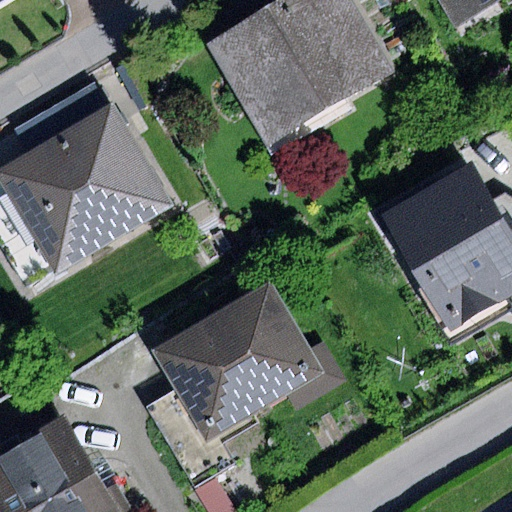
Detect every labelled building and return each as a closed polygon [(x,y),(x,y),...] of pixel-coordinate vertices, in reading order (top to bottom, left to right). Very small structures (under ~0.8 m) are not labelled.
[(351,0),(285,0),(211,44),(271,146),(394,73),(351,0)] [(441,0),(458,28),(505,0),(441,0)] [(115,104),(0,169),(0,182),(54,275),(174,206),(115,104)] [(511,224),(477,164),(388,216),(396,229),(455,329),(511,296),(511,224)] [(396,229),(388,216),(386,212),(368,224),(378,241),(396,229)] [(272,284),(154,351),(177,390),(207,442),(287,396),(324,375),(311,351),(272,284)] [(324,375),(287,396),(296,412),(348,382),(325,343),(311,351),(324,375)] [(207,442),(177,390),(149,406),(196,487),(223,472),(207,442)] [(120,511),(63,416),(0,453),(0,511),(120,511)]
